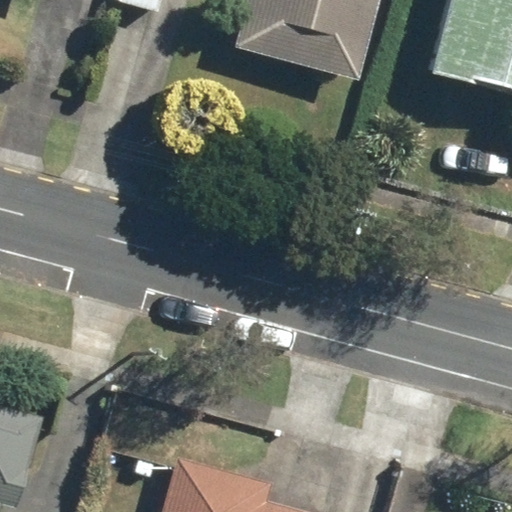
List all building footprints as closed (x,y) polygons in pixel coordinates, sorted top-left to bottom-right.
[(146,0),(104,0),(103,3),(142,14),(146,0)] [(227,0),(214,50),(337,84),(360,0),(227,0)] [(511,0),(427,0),(407,72),(511,101),(511,0)] [(0,507),(1,508),(28,415),(0,406),(0,507)] [(256,486),(163,460),(148,511),(279,511),(251,504),(256,486)]
